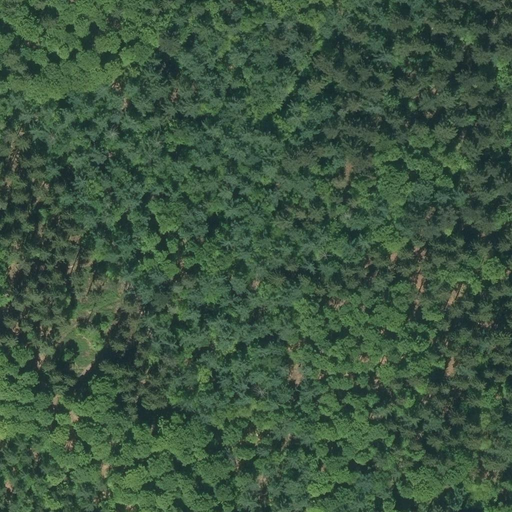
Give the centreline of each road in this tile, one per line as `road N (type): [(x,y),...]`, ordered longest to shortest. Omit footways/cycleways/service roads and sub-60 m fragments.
road 1 (track): [(258,511),(162,350),(149,345),(110,352),(8,433)]
road 2 (track): [(162,350),(0,72)]
